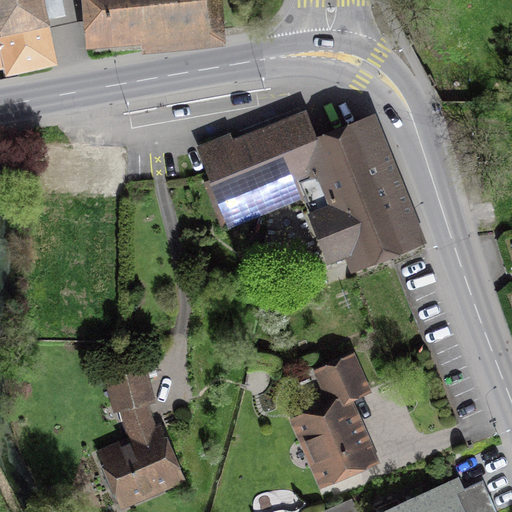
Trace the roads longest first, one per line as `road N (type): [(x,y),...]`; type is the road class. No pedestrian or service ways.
road 1 (secondary): [(329,54),(377,72),(410,114),(511,403)]
road 2 (secondary): [(329,54),(257,59),(0,105)]
